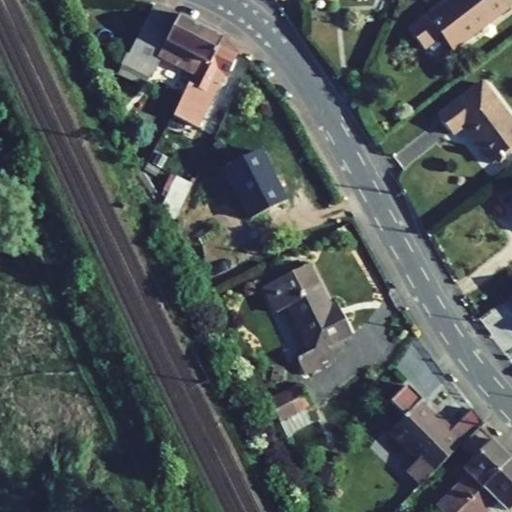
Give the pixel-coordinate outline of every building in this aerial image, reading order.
[(511,3),(511,0),(453,0),(429,19),(427,15),(408,30),(423,50),(441,36),(452,51),(511,3)] [(158,56),(193,74),(200,60),(209,65),(219,46),(222,39),(179,16),(153,8),(129,54),(126,53),(117,72),(144,85),(158,56)] [(237,54),(219,46),(209,65),(200,60),(193,74),(173,115),(197,127),(223,76),(227,77),(237,54)] [(511,124),(481,84),(437,117),(451,135),(462,126),(492,164),(511,147),(511,124)] [(251,219),(284,202),(257,151),(224,169),(251,219)] [(173,220),(191,184),(175,176),(161,204),(173,220)] [(186,221),(203,210),(190,190),(180,213),(186,221)] [(328,310),(306,266),(263,287),(276,313),(287,307),(310,352),(296,359),(304,375),(333,361),(326,346),(350,334),(342,317),(334,321),(328,310)] [(336,306),(328,310),(334,321),(342,317),(336,306)] [(307,408),(312,406),(301,383),(270,399),(280,421),(307,408)] [(483,425),(472,410),(449,432),(420,403),(423,401),(407,386),(390,403),(404,417),(389,433),(417,461),(407,471),(421,485),(450,457),(479,429),(483,425)] [(313,421),(307,408),(280,421),(286,434),(313,421)] [(442,511),(458,511),(511,461),(479,429),(450,457),(464,470),(468,475),(436,506),(442,511)] [(511,504),(511,461),(458,511),(483,511),(495,501),(506,511),(511,504)] [(320,479),(334,483),(338,472),(323,467),(320,479)]
